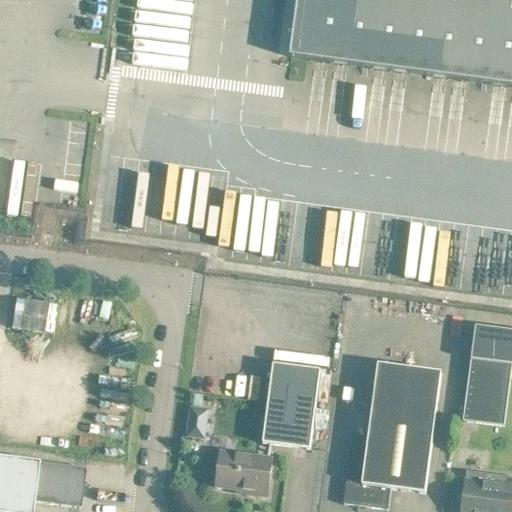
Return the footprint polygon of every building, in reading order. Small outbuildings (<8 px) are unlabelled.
[(511,0),(298,0),(291,58),(511,88),(511,0)] [(9,343),(51,345),(53,315),(11,313),(9,343)] [(505,428),(511,371),(511,333),(476,329),(463,423),(505,428)] [(321,373),(287,368),(273,367),(263,446),(310,452),(321,373)] [(378,367),(368,439),(353,437),(343,506),(385,511),(388,511),(391,491),(425,496),(441,375),(378,367)] [(221,455),(219,468),(216,490),(249,494),(249,497),(267,500),(272,462),(221,455)] [(31,511),(32,504),(38,464),(0,459),(0,511),(31,511)] [(80,510),(83,489),(85,470),(38,464),(32,504),(80,510)] [(511,511),(511,479),(484,476),(483,485),(466,483),(465,487),(462,487),(458,490),(457,497),(460,501),(464,501),(462,511),(511,511)]
